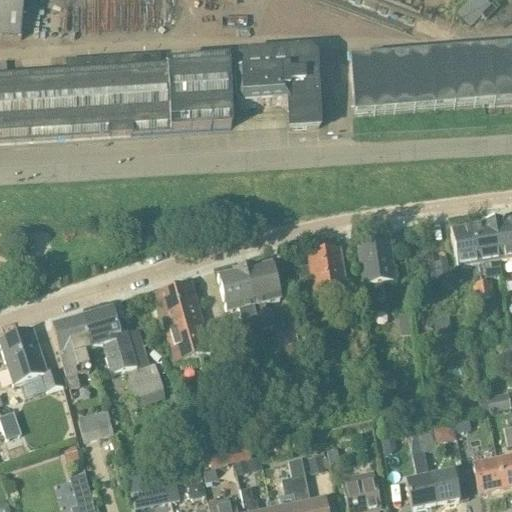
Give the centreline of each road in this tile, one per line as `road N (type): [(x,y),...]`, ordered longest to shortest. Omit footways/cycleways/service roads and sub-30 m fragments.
road 1 (residential): [(0,325),(258,240),(511,198)]
road 2 (unclassified): [(511,146),(0,177)]
